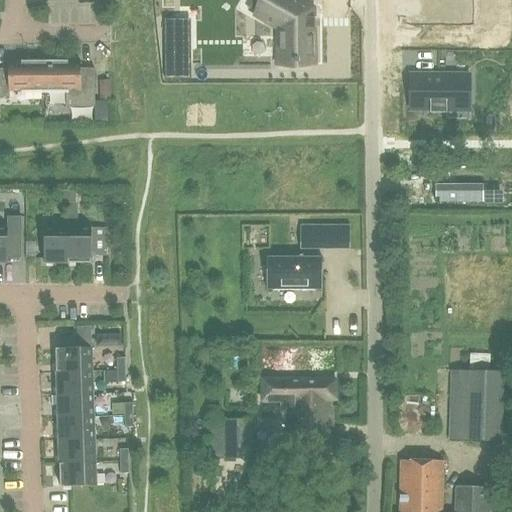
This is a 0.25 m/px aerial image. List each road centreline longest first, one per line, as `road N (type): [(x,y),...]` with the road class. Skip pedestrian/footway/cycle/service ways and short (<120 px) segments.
road 1 (residential): [(373,511),(372,0)]
road 2 (residential): [(31,511),(29,295)]
